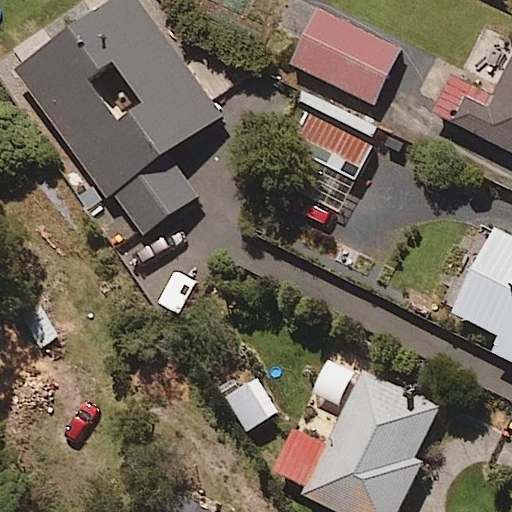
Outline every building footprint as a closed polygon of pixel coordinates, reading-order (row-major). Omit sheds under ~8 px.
[(219,109),(143,0),(93,0),(5,61),(101,198),(92,204),(120,244),(198,190),(167,146),(219,109)] [(400,44),(319,3),(291,59),(372,99),(400,44)] [(511,35),(489,25),(459,87),(449,82),(436,110),(511,146),(511,35)] [(357,175),(380,122),(309,90),(285,143),(357,175)] [(511,230),(493,220),(450,303),(499,328),(490,344),(511,355),(511,230)] [(438,405),(328,352),(271,472),(346,508),(344,511),(395,511),(422,457),(415,454),(438,405)] [(273,407),(259,372),(224,387),(238,422),(273,407)] [(222,511),(167,480),(148,511),(222,511)]
